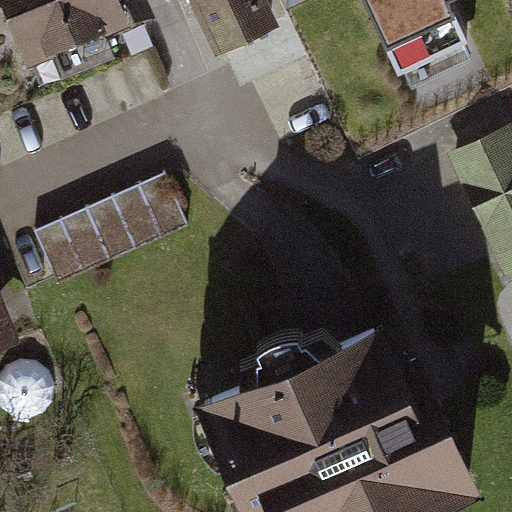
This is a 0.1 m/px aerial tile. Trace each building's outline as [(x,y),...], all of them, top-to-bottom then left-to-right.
[(147,48),(128,0),(11,0),(44,86),(147,48)] [(258,0),(195,0),(216,43),(267,19),(258,0)] [(364,0),(390,56),(459,25),(447,0),(364,0)] [(511,117),(449,145),(509,275),(511,273),(511,117)] [(0,298),(0,363),(23,355),(0,298)] [(400,334),(211,416),(247,511),(471,511),(498,500),(436,360),(418,367),(400,334)]
